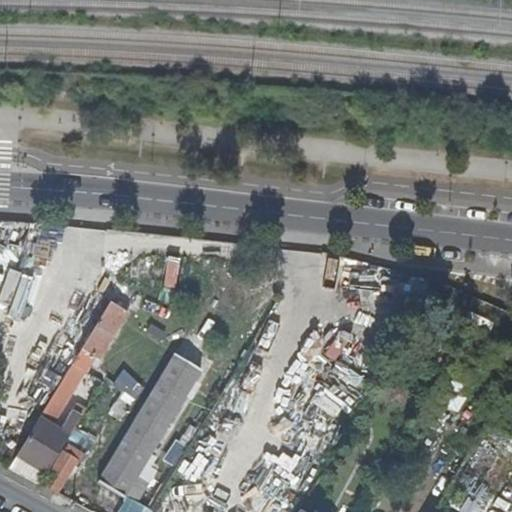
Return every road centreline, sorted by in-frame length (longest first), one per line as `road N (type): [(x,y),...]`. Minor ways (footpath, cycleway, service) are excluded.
road 1 (tertiary): [(511,241),(0,186)]
road 2 (unknown): [(311,216),(310,329),(284,385),(213,488)]
road 3 (unknown): [(80,192),(69,255),(0,370)]
